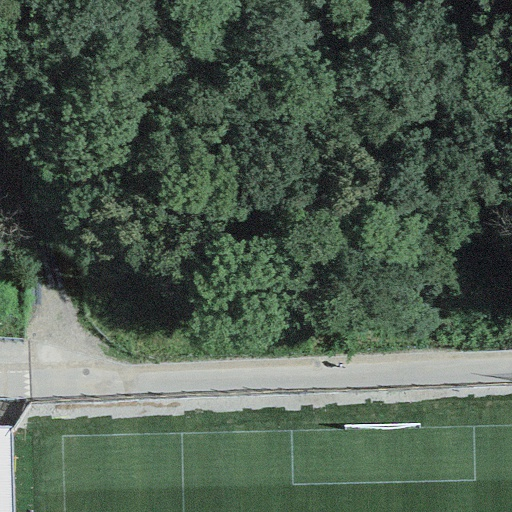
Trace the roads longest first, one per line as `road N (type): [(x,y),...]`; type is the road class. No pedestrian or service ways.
road 1 (residential): [(511,377),(70,392)]
road 2 (track): [(0,186),(40,255),(70,392)]
